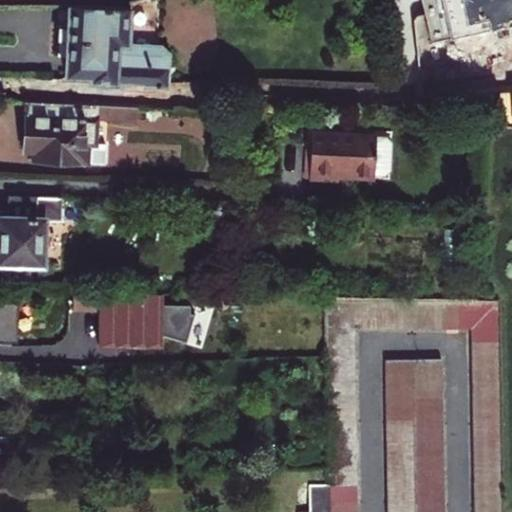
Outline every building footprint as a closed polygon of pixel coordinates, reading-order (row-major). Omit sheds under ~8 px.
[(511,0),(420,0),(431,42),(511,23),(511,0)] [(70,58),(69,76),(94,77),(100,81),(145,83),(145,87),(170,88),(172,53),(162,44),(130,42),(131,8),(73,4),(71,26),(71,41),(70,58)] [(61,41),(71,41),(71,26),(62,27),(61,41)] [(45,153),(44,163),(105,165),(106,145),(96,144),(97,119),(98,106),(29,103),(27,127),(26,151),(34,152),(45,153)] [(97,119),(115,120),(116,107),(98,106),(97,119)] [(116,107),(115,120),(138,121),(138,108),(116,107)] [(376,136),(312,133),(311,156),(310,179),(339,180),(339,175),(352,176),(351,178),(375,179),(375,168),(376,136)] [(391,137),(376,136),(375,168),(390,168),(391,137)] [(45,153),(34,152),(34,162),(44,163),(45,153)] [(64,198),(7,195),(6,208),(0,207),(0,263),(44,265),(46,221),(62,221),(64,198)] [(100,346),(163,346),(163,295),(75,293),(75,310),(100,311),(100,346)] [(163,295),(163,346),(200,347),(200,295),(163,295)] [(17,303),(0,302),(0,342),(17,343),(17,303)] [(356,511),(354,330),(473,330),(474,511),(503,511),(500,302),(327,302),(329,484),(310,484),(309,511),(356,511)] [(385,361),(388,511),(443,511),(442,360),(385,361)] [(54,431),(26,432),(26,446),(85,444),(85,431),(54,433),(54,431)]
